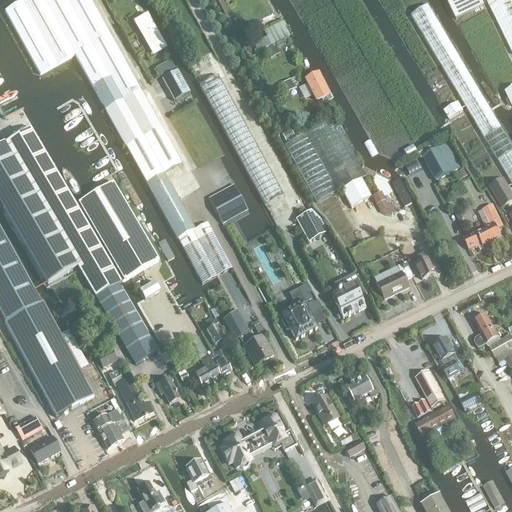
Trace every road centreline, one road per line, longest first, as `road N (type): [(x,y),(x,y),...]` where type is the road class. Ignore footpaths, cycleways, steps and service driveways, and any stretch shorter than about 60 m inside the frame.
road 1 (unclassified): [(22,511),(511,270)]
road 2 (unknown): [(271,388),(342,511)]
